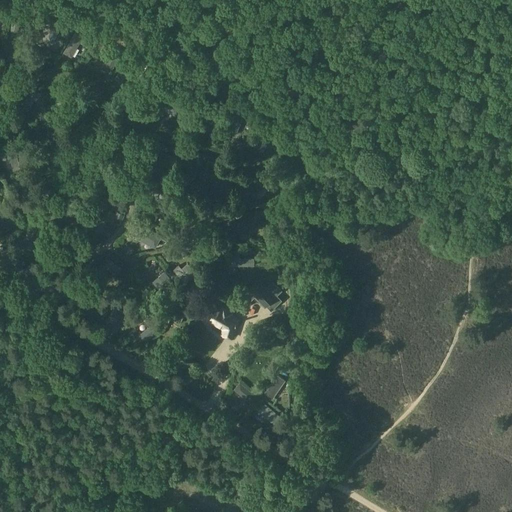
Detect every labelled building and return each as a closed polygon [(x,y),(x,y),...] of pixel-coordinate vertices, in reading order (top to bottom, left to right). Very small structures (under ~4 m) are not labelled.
[(52,45),(61,28),(48,21),(39,38),(52,45)] [(85,40),(78,36),(67,54),(74,58),(85,40)] [(120,56),(111,51),(103,67),(112,72),(120,56)] [(133,64),(127,60),(115,79),(121,82),(133,64)] [(186,94),(175,86),(163,104),(174,112),(186,94)] [(131,102),(139,105),(134,118),(142,121),(149,100),(134,95),(131,102)] [(237,135),(246,113),(232,107),(223,129),(237,135)] [(100,135),(85,130),(83,137),(90,140),(86,154),(94,156),(100,135)] [(271,137),(258,132),(250,150),(257,153),(261,142),(269,145),(271,137)] [(121,136),(109,136),(109,145),(121,145),(121,136)] [(175,154),(168,152),(161,150),(154,174),(167,178),(175,154)] [(189,167),(183,190),(198,194),(204,170),(189,167)] [(118,175),(103,169),(100,176),(116,182),(118,175)] [(231,198),(235,176),(225,174),(222,186),(212,184),(210,194),(231,198)] [(259,195),(260,189),(261,179),(238,176),(236,191),(259,195)] [(182,202),(163,191),(154,206),(173,217),(182,202)] [(56,196),(48,197),(51,219),(59,218),(56,196)] [(99,233),(111,211),(98,204),(86,225),(99,233)] [(209,218),(232,219),(233,204),(209,204),(209,218)] [(249,236),(254,213),(239,209),(234,232),(249,236)] [(0,235),(17,225),(12,217),(0,225),(0,235)] [(156,249),(160,241),(141,231),(137,240),(156,249)] [(44,240),(37,236),(34,234),(27,245),(18,240),(14,247),(32,258),(44,240)] [(225,244),(201,238),(199,247),(222,254),(225,244)] [(232,266),(254,267),(254,259),(241,258),(241,250),(233,250),(232,266)] [(123,269),(113,261),(108,256),(93,274),(101,281),(109,270),(117,277),(123,269)] [(191,267),(185,273),(178,265),(172,270),(184,284),(196,273),(191,267)] [(164,271),(152,282),(159,291),(172,280),(164,271)] [(283,291),(274,281),(267,288),(258,278),(249,288),(272,312),(281,302),(276,297),(283,291)] [(223,308),(222,310),(209,301),(201,315),(223,329),(222,335),(232,337),(237,319),(229,314),(231,313),(223,308)] [(116,333),(128,314),(116,306),(104,325),(116,333)] [(150,326),(141,333),(142,338),(146,340),(163,328),(148,308),(143,309),(141,313),(150,326)] [(265,392),(273,398),(285,380),(277,374),(265,392)] [(251,404),(257,397),(239,382),(233,389),(251,404)] [(265,402),(259,409),(279,426),(284,419),(265,402)]
